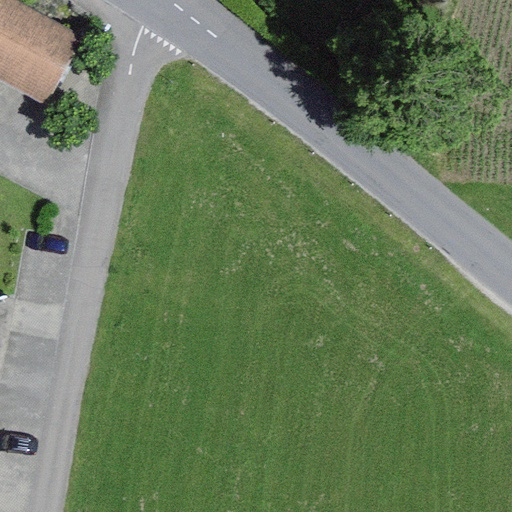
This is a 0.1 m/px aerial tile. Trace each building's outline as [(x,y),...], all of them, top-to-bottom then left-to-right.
[(0,0),(0,54),(23,13),(0,0)] [(0,54),(0,69),(19,81),(49,28),(23,13),(0,54)] [(75,42),(49,28),(19,81),(46,95),(75,42)] [(0,297),(0,328),(8,330),(14,300),(0,297)] [(0,328),(0,359),(3,360),(8,330),(0,328)]
